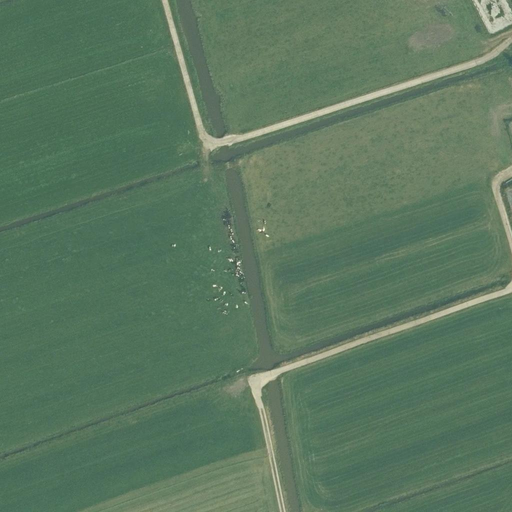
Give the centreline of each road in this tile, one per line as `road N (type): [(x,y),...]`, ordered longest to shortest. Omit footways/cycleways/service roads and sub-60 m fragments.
road 1 (track): [(282,511),(256,379),(511,289)]
road 2 (track): [(511,42),(475,65),(217,146)]
road 3 (track): [(164,0),(205,139),(217,146)]
